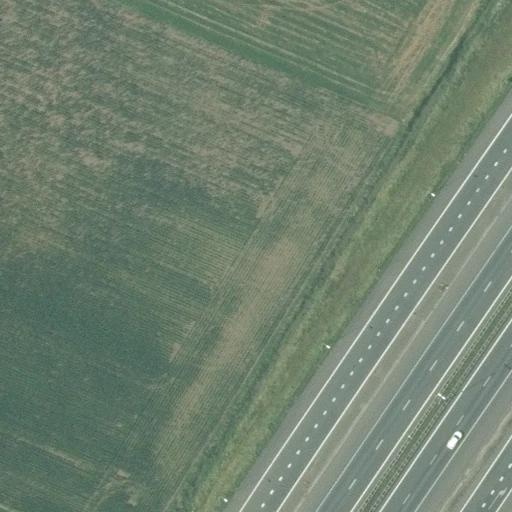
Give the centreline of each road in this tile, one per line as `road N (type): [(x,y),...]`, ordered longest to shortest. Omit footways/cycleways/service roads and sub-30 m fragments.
road 1 (motorway): [(511,156),(266,511)]
road 2 (motorway): [(511,253),(334,511)]
road 3 (motorway): [(400,511),(511,348)]
